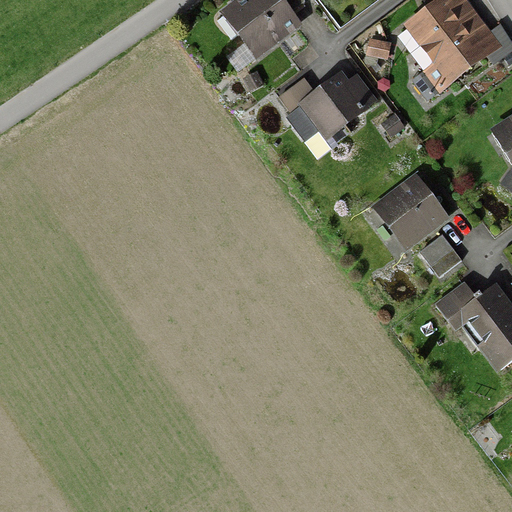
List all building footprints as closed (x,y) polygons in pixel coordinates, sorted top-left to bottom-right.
[(242,40),(259,60),(301,25),(280,0),(256,0),(235,17),(249,34),(242,40)] [(465,0),(459,0),(414,35),(439,69),(428,78),(438,92),(500,45),(465,0)] [(377,48),(374,66),(396,70),(399,52),(377,48)] [(355,80),(296,125),(313,146),(324,138),(328,143),(375,106),(355,80)] [(511,136),(501,143),(511,159),(511,136)] [(383,213),(406,245),(441,220),(418,188),(383,213)] [(471,292),(442,314),(452,326),(462,318),(504,372),(511,366),(511,311),(499,295),(483,307),(471,292)]
